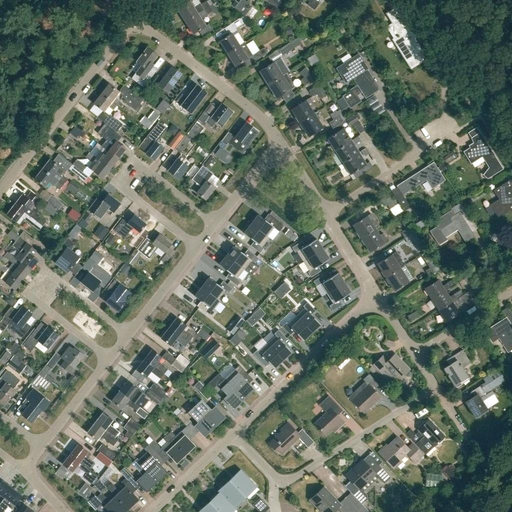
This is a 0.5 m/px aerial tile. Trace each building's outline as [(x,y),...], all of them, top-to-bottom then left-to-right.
[(209,6),(217,1),(216,0),(208,0),(206,1),(200,4),(199,4),(193,8),(189,2),(191,0),(179,0),(183,5),(177,9),(184,21),(197,13),(209,6)] [(239,13),(247,3),(243,0),(240,0),(237,5),(234,2),(230,7),(239,13)] [(315,0),(305,0),(309,3),(307,5),(314,10),(320,3),(315,0)] [(247,3),(239,13),(244,17),(245,16),(252,7),(247,3)] [(420,47),(415,39),(421,36),(412,22),(401,5),(385,14),(399,35),(391,40),(411,69),(428,58),(421,47),(420,47)] [(212,12),(209,6),(197,13),(184,21),(192,34),(205,26),(201,20),(207,16),(207,15),(212,12)] [(230,33),(243,25),(240,19),(226,27),(230,33)] [(285,36),(295,33),(293,26),(283,28),(285,36)] [(227,53),(244,43),(241,38),(236,41),(231,33),(219,41),(227,53)] [(288,44),(278,50),(282,56),(286,54),(301,44),(297,38),(288,44)] [(244,43),(227,53),(235,66),(248,57),(249,58),(250,57),(253,62),(266,54),(266,53),(267,52),(265,48),(263,49),(263,48),(252,55),(244,43)] [(141,66),(131,78),(143,88),(154,73),(150,69),(153,65),(151,63),(157,56),(147,48),(136,62),(141,66)] [(352,62),(346,66),(345,67),(343,64),(336,69),(342,79),(343,79),(345,83),(351,79),(352,78),(357,86),(356,86),(350,90),(350,91),(342,96),(350,109),(361,101),(357,96),(361,93),(365,99),(380,89),(367,69),(367,68),(360,57),(358,54),(350,59),(352,62)] [(312,65),(318,62),(314,55),(308,58),(312,65)] [(281,76),(286,73),(289,71),(280,58),(273,62),(259,71),(268,85),(281,76)] [(172,87),(181,75),(171,67),(162,79),(157,75),(150,85),(155,89),(157,86),(164,91),(169,84),(172,87)] [(304,87),(313,78),(305,68),(299,73),(303,78),(299,81),(304,87)] [(268,85),(276,98),(290,89),(294,87),(290,80),(286,73),(281,76),(268,85)] [(112,102),(117,106),(120,102),(115,98),(119,92),(108,84),(101,94),(112,102)] [(326,96),(319,84),(308,91),(312,97),(316,94),(320,100),(326,96)] [(122,97),(121,98),(125,101),(124,102),(137,113),(142,106),(139,104),(143,100),(123,85),(119,90),(124,94),(122,97)] [(197,106),(206,93),(196,86),(187,98),(182,94),(176,102),(185,110),(191,102),(197,106)] [(93,104),(102,110),(96,117),(98,118),(108,126),(116,133),(122,125),(105,111),(108,107),(113,111),(117,106),(112,102),(101,94),(93,104)] [(300,123),(313,114),(310,108),(314,106),(309,98),(305,101),(291,109),(300,123)] [(163,99),(156,109),(163,114),(170,105),(163,99)] [(221,126),(232,113),(221,104),(211,117),(208,115),(204,112),(196,122),(201,125),(204,122),(211,127),(216,122),(221,126)] [(332,129),(343,123),(336,111),(329,115),(333,121),(328,123),(332,129)] [(313,114),(300,123),(308,136),(322,128),(313,114)] [(350,126),(358,121),(355,115),(346,120),(350,126)] [(166,129),(158,122),(139,147),(146,152),(145,154),(154,161),(163,149),(155,142),(166,129)] [(196,123),(188,134),(195,139),(203,128),(196,123)] [(246,147),(257,132),(256,131),(245,123),(235,137),(233,136),(228,133),(221,142),(226,146),(229,141),(236,147),(240,142),(246,147)] [(109,141),(116,133),(105,125),(99,133),(109,141)] [(84,134),(74,127),(69,134),(75,138),(78,135),(81,137),(84,134)] [(335,151),(351,140),(343,128),(332,135),(327,139),(335,151)] [(173,150),(184,136),(179,132),(168,146),(173,150)] [(499,163),(479,133),(471,138),(474,145),(463,152),(471,164),(482,157),(489,168),(483,175),(487,179),(502,169),(499,163)] [(191,138),(187,135),(185,137),(185,136),(174,150),(180,154),(190,140),(191,138)] [(359,152),(351,140),(335,151),(342,163),(359,152)] [(108,151),(118,159),(126,149),(116,141),(108,151)] [(110,169),(118,159),(108,151),(104,148),(97,143),(94,146),(101,152),(96,158),(100,161),(110,169)] [(359,152),(342,163),(350,175),(351,174),(352,173),(356,179),(362,175),(372,168),(369,163),(366,164),(359,152)] [(110,169),(100,161),(96,158),(89,153),(87,156),(86,157),(92,162),(88,168),(92,171),(102,179),(110,169)] [(203,160),(209,166),(215,159),(209,153),(203,160)] [(181,163),(185,157),(182,154),(177,160),(176,160),(167,171),(178,179),(187,168),(181,163)] [(56,162),(64,167),(68,160),(60,156),(56,162)] [(56,180),(63,186),(67,181),(61,177),(65,172),(60,168),(49,159),(42,169),(56,180)] [(73,165),(82,172),(86,168),(76,160),(73,165)] [(445,181),(434,162),(396,186),(402,195),(426,180),(432,189),(445,181)] [(82,172),(73,165),(69,170),(78,177),(79,179),(83,182),(86,184),(87,185),(91,180),(88,178),(88,177),(82,172)] [(205,200),(214,188),(206,182),(212,174),(202,166),(191,180),(201,187),(196,193),(205,200)] [(59,190),(63,186),(56,180),(42,169),(34,179),(45,187),(49,182),(59,190)] [(498,218),(511,208),(511,184),(509,180),(496,189),(502,197),(490,205),(498,218)] [(70,182),(66,188),(74,194),(78,188),(70,182)] [(28,216),(42,226),(45,222),(45,219),(43,217),(39,217),(33,212),(33,213),(31,211),(40,200),(30,193),(26,198),(22,194),(14,204),(28,216)] [(398,205),(391,194),(380,201),(383,206),(386,205),(389,210),(398,205)] [(58,210),(63,204),(51,195),(47,201),(58,210)] [(99,219),(108,209),(113,212),(119,204),(107,195),(101,203),(96,199),(88,210),(99,219)] [(405,199),(399,203),(402,208),(408,204),(405,199)] [(474,237),(462,215),(467,212),(461,203),(452,208),(452,209),(435,219),(438,225),(429,230),(438,245),(447,240),(445,237),(457,230),(465,243),(474,237)] [(28,216),(14,204),(6,215),(16,222),(20,216),(22,218),(26,221),(38,231),(42,226),(28,216)] [(74,210),(69,217),(75,221),(80,214),(74,210)] [(87,213),(82,219),(86,222),(90,216),(87,213)] [(267,237),(267,236),(274,228),(279,232),(283,226),(268,214),(264,220),(258,215),(251,224),(267,237)] [(375,230),(379,227),(371,214),(367,216),(353,225),(362,238),(375,230)] [(146,224),(134,215),(127,224),(122,220),(114,231),(124,238),(132,228),(139,233),(146,224)] [(417,230),(423,226),(418,217),(411,222),(417,230)] [(81,220),(78,224),(84,229),(87,224),(81,220)] [(267,237),(251,224),(243,233),(254,242),(250,246),(260,254),(263,249),(262,247),(269,238),(267,236),(267,237)] [(100,226),(93,235),(100,240),(107,231),(100,226)] [(404,239),(415,232),(411,226),(400,233),(404,239)] [(380,236),(375,230),(362,238),(370,252),(384,243),(387,241),(383,234),(380,236)] [(19,237),(28,244),(32,239),(23,232),(19,237)] [(415,232),(404,239),(408,245),(412,243),(416,248),(420,246),(421,249),(424,247),(420,241),(415,232)] [(293,233),(289,238),(294,242),(297,237),(293,233)] [(110,235),(105,241),(111,245),(115,239),(110,235)] [(171,244),(159,235),(152,243),(146,238),(137,250),(136,249),(128,259),(126,262),(132,266),(141,254),(149,259),(158,247),(164,252),(168,247),(171,244)] [(28,245),(28,244),(19,237),(12,245),(21,253),(16,259),(21,263),(30,270),(38,260),(32,255),(36,251),(28,245)] [(67,272),(74,263),(77,259),(77,257),(69,251),(72,248),(74,244),(67,238),(64,242),(58,250),(62,253),(55,262),(67,272)] [(297,252),(303,262),(322,249),(316,239),(305,246),(302,241),(292,248),(295,253),(297,252)] [(226,256),(244,270),(251,261),(255,263),(259,259),(247,250),(244,254),(233,246),(226,256)] [(168,247),(164,252),(169,257),(173,252),(168,247)] [(322,249),(303,262),(309,271),(307,272),(311,278),(321,271),(318,266),(329,259),(322,249)] [(21,263),(16,259),(7,252),(4,256),(13,263),(8,269),(13,273),(22,280),(30,270),(21,263)] [(386,277),(400,268),(401,268),(404,266),(396,252),(391,255),(378,264),(386,277)] [(244,270),(226,256),(219,265),(229,273),(226,278),(237,286),(241,282),(237,279),(244,270)] [(439,270),(432,259),(427,263),(430,268),(426,271),(429,276),(439,270)] [(92,291),(100,282),(95,278),(101,270),(88,260),(82,268),(88,272),(81,282),(92,291)] [(13,273),(8,269),(0,262),(0,269),(5,273),(0,279),(5,283),(14,290),(22,280),(13,273)] [(125,264),(121,269),(127,274),(131,269),(125,264)] [(400,268),(386,277),(394,291),(408,282),(400,268)] [(320,284),(326,294),(344,283),(338,273),(326,280),(323,275),(313,282),(316,287),(320,284)] [(209,278),(201,287),(218,300),(218,299),(225,291),(228,294),(232,289),(223,281),(219,286),(209,278)] [(437,280),(425,288),(432,299),(444,291),(448,288),(449,289),(456,285),(452,280),(445,284),(446,284),(442,287),(437,280)] [(129,300),(127,298),(131,293),(114,281),(108,289),(113,293),(106,301),(118,311),(125,302),(126,303),(129,300)] [(344,283),(326,294),(333,304),(329,306),(332,311),(342,305),(339,300),(350,293),(344,283)] [(220,301),(218,299),(218,300),(201,287),(194,296),(200,301),(196,306),(211,317),(215,312),(213,310),(220,301)] [(439,310),(451,302),(456,299),(462,295),(459,291),(449,298),(444,291),(432,299),(439,310)] [(462,295),(456,299),(459,304),(466,300),(462,295)] [(304,308),(296,316),(312,333),(320,325),(311,315),(315,311),(307,302),(303,307),(304,308)] [(451,302),(439,310),(446,321),(458,313),(451,302)] [(8,324),(17,331),(16,333),(22,338),(31,327),(25,323),(31,314),(22,307),(12,320),(6,315),(0,321),(0,328),(3,331),(8,324)] [(511,350),(511,324),(511,325),(511,324),(511,312),(509,307),(503,311),(507,318),(492,327),(486,331),(493,343),(500,339),(509,353),(511,350)] [(303,341),(312,333),(296,316),(287,324),(286,323),(281,327),(290,335),(294,331),(303,341)] [(168,328),(188,343),(192,338),(183,331),(186,326),(176,318),(168,328)] [(233,323),(227,330),(233,334),(238,327),(233,323)] [(47,349),(58,335),(48,328),(41,336),(35,331),(23,346),(30,352),(38,341),(47,349)] [(184,348),(188,343),(168,328),(160,338),(171,346),(175,341),(184,348)] [(206,341),(210,336),(201,328),(197,334),(206,341)] [(267,344),(283,360),(291,352),(282,343),(286,339),(278,330),(274,334),(275,336),(267,344)] [(257,342),(261,338),(254,333),(251,338),(257,342)] [(234,335),(230,340),(235,345),(239,340),(234,335)] [(212,338),(205,344),(216,355),(223,349),(212,338)] [(283,360),(267,344),(258,352),(257,350),(253,354),(265,367),(269,363),(274,369),(283,360)] [(74,350),(70,347),(61,358),(65,361),(61,367),(69,374),(74,368),(75,369),(85,356),(75,349),(74,350)] [(22,360),(25,355),(19,350),(15,355),(22,360)] [(143,359),(163,375),(168,369),(159,362),(161,358),(162,358),(151,350),(143,359)] [(454,356),(446,361),(449,366),(444,369),(455,385),(456,388),(469,380),(467,377),(468,377),(463,369),(471,363),(462,350),(454,356)] [(181,373),(185,367),(176,359),(166,352),(162,358),(161,358),(181,373)] [(176,359),(185,367),(189,362),(179,354),(176,359)] [(409,370),(394,354),(387,361),(383,356),(373,365),(385,377),(390,372),(398,381),(409,370)] [(13,356),(6,365),(12,369),(19,360),(13,356)] [(51,369),(58,361),(52,357),(46,365),(38,374),(44,378),(44,377),(51,383),(54,380),(46,375),(51,369)] [(163,375),(143,359),(136,370),(146,378),(151,372),(155,375),(156,375),(160,378),(162,380),(165,376),(163,375)] [(224,379),(243,399),(254,389),(244,379),(248,375),(248,374),(239,365),(224,379)] [(0,398),(5,403),(14,391),(13,389),(19,381),(6,371),(5,372),(0,378),(0,380),(5,384),(0,390),(0,398)] [(370,408),(380,398),(374,390),(380,385),(369,374),(363,380),(368,386),(352,401),(363,413),(369,407),(370,408)] [(233,409),(243,399),(224,379),(218,385),(228,395),(224,399),(233,409)] [(119,391),(141,408),(147,400),(141,395),(142,393),(137,389),(127,381),(119,391)] [(212,396),(205,388),(199,381),(194,386),(207,400),(212,396)] [(149,389),(161,399),(166,393),(154,383),(149,389)] [(442,385),(445,394),(454,392),(451,383),(442,385)] [(476,419),(477,420),(482,417),(481,416),(487,412),(486,410),(480,399),(491,392),(485,383),(471,392),(474,397),(465,403),(474,417),(475,419),(476,419)] [(52,394),(56,388),(50,384),(46,391),(52,394)] [(205,388),(212,396),(216,392),(209,384),(205,388)] [(31,403),(21,415),(31,422),(41,410),(42,411),(49,403),(41,397),(40,398),(37,395),(39,394),(33,389),(26,398),(26,399),(31,403)] [(157,404),(161,399),(149,389),(145,395),(157,404)] [(141,409),(141,408),(119,391),(111,401),(122,409),(126,404),(135,411),(139,407),(141,409)] [(336,427),(338,429),(344,423),(342,421),(337,415),(342,410),(333,400),(329,397),(321,405),(324,408),(323,410),(326,413),(315,424),(326,436),(335,426),(336,427)] [(195,406),(214,427),(225,417),(216,407),(212,411),(202,400),(195,406)] [(204,436),(214,427),(195,406),(189,412),(199,423),(195,426),(204,436)] [(94,422),(115,438),(119,432),(109,425),(113,421),(102,412),(100,411),(95,417),(97,418),(94,422)] [(180,413),(179,411),(175,415),(176,416),(186,427),(191,422),(181,412),(180,413)] [(127,423),(136,430),(140,426),(130,418),(127,423)] [(433,446),(444,436),(429,420),(415,433),(411,429),(406,434),(417,445),(425,454),(433,446)] [(115,438),(94,422),(87,432),(97,441),(100,436),(113,446),(118,440),(115,438)] [(132,435),(136,430),(127,423),(123,428),(127,432),(125,436),(129,439),(132,435)] [(298,434),(288,423),(280,430),(282,431),(268,444),(276,451),(277,450),(281,454),(298,438),(308,448),(314,442),(302,430),(298,434)] [(167,435),(185,454),(194,445),(185,436),(181,432),(176,437),(171,431),(167,435)] [(167,435),(163,439),(167,443),(161,449),(166,454),(167,453),(176,463),(185,454),(167,435)] [(408,448),(397,437),(385,449),(383,447),(378,452),(394,469),(402,461),(400,460),(405,456),(406,457),(408,455),(415,463),(423,455),(412,444),(408,448)] [(158,454),(162,450),(153,441),(149,445),(158,454)] [(70,454),(89,469),(92,466),(94,464),(87,458),(90,454),(88,452),(77,444),(70,454)] [(111,460),(116,454),(102,444),(97,450),(111,460)] [(156,482),(166,472),(158,463),(162,459),(158,454),(149,445),(144,449),(147,452),(138,460),(137,459),(135,460),(138,463),(156,482)] [(89,470),(89,469),(70,454),(62,464),(73,472),(77,466),(86,474),(83,478),(91,485),(97,476),(89,470)] [(146,491),(156,482),(138,463),(135,460),(132,464),(135,467),(143,476),(137,481),(146,491)] [(390,478),(377,464),(371,470),(363,461),(353,470),(352,469),(346,475),(347,476),(346,476),(351,481),(345,486),(341,481),(340,482),(368,511),(369,511),(362,504),(367,499),(367,496),(360,488),(375,474),(384,483),(390,478)] [(61,467),(55,474),(61,478),(67,471),(61,467)] [(452,481),(457,476),(448,467),(443,471),(452,481)] [(126,478),(127,480),(131,476),(124,469),(120,473),(125,479),(126,478)] [(240,470),(229,481),(245,497),(256,487),(240,470)] [(127,481),(127,480),(126,478),(125,479),(121,483),(125,488),(120,493),(107,480),(102,484),(106,488),(105,488),(114,498),(115,497),(127,509),(132,505),(133,506),(137,502),(136,501),(137,500),(132,494),(136,490),(127,481)] [(0,503),(4,499),(12,488),(2,480),(0,482),(0,503)] [(245,497),(229,481),(218,491),(219,493),(220,492),(234,508),(234,507),(245,497)] [(339,504),(323,487),(310,500),(321,511),(333,511),(337,508),(340,511),(353,511),(357,509),(346,497),(339,504)] [(4,499),(0,503),(0,511),(3,511),(8,507),(11,510),(14,507),(22,496),(12,488),(4,499)] [(115,497),(114,498),(111,501),(101,493),(100,494),(97,491),(94,495),(94,496),(90,500),(98,508),(102,503),(110,511),(123,511),(127,509),(115,497)] [(209,502),(217,511),(232,511),(236,509),(234,507),(234,508),(220,492),(219,493),(209,502)] [(252,505),(255,508),(263,501),(260,498),(252,505)] [(217,511),(209,502),(198,511),(217,511)]
